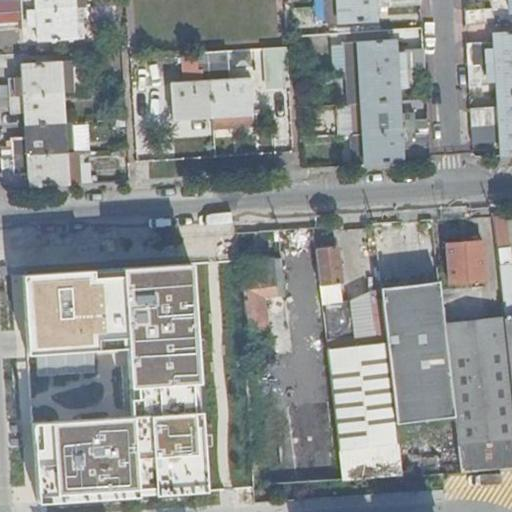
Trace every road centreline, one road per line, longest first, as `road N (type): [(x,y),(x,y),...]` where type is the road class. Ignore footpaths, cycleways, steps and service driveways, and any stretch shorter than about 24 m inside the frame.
road 1 (residential): [(511,179),(0,215)]
road 2 (residential): [(452,153),(442,0)]
